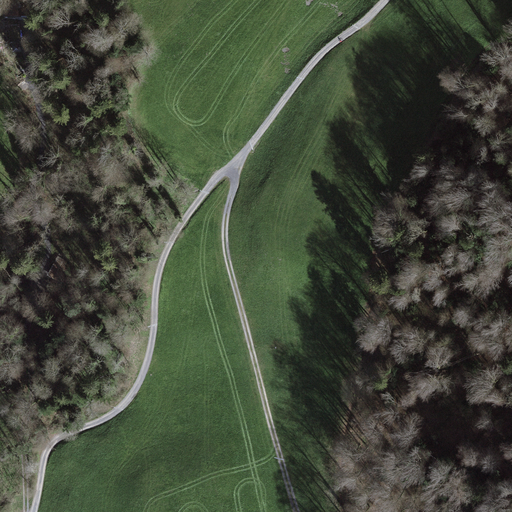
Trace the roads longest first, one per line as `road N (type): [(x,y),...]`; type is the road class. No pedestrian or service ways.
road 1 (track): [(32,511),(58,438),(116,412),(136,387),(150,352),(160,273),(198,200),(323,54),(385,0)]
road 2 (track): [(26,23),(45,120),(43,173),(74,237),(30,301),(26,511)]
road 3 (track): [(244,153),(224,232),(297,511)]
